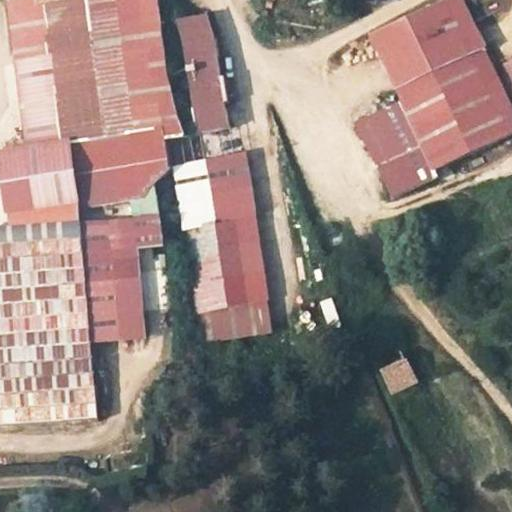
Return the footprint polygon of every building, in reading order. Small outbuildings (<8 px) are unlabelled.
[(10,0),(32,152),(3,156),(11,229),(0,229),(0,427),(98,420),(92,341),(83,222),(82,203),(133,195),(137,218),(160,216),(156,184),(172,170),(166,140),(184,137),(177,117),(166,69),(157,0),(10,0)] [(406,105),(437,168),(511,131),(511,101),(462,0),(450,0),(373,37),(406,105)] [(213,18),(179,23),(196,134),(230,129),(213,18)] [(437,168),(406,105),(360,127),(395,198),(441,177),(437,168)] [(274,332),(246,156),(174,167),(202,343),(274,332)] [(83,222),(92,341),(145,336),(137,247),(162,244),(160,216),(137,218),(83,222)] [(334,299),(320,302),(326,329),(339,327),(334,299)] [(384,370),(410,362),(399,333),(374,341),(384,370)] [(417,382),(410,362),(384,370),(391,390),(417,382)]
